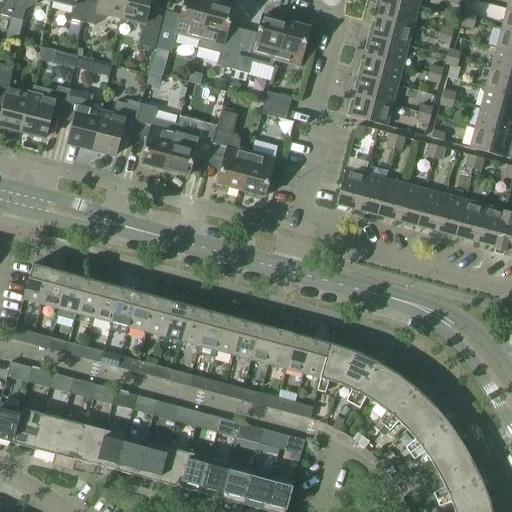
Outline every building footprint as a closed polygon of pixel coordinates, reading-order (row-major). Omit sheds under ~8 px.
[(0,0),(0,14),(10,17),(14,0),(0,0)] [(38,0),(51,0),(52,0),(51,0),(14,0),(10,17),(6,37),(18,41),(24,13),(37,3),(38,0)] [(71,19),(83,22),(88,0),(51,0),(52,0),(74,6),(71,19)] [(107,14),(121,18),(125,0),(88,0),(83,22),(95,25),(96,23),(106,19),(107,14)] [(125,0),(121,18),(137,22),(142,32),(139,45),(154,49),(163,17),(148,13),(151,0),(125,0)] [(177,34),(200,40),(210,1),(204,0),(185,0),(180,21),(165,17),(156,49),(172,54),(177,34)] [(380,8),(378,17),(413,27),(419,7),(392,0),(377,0),(376,7),(380,8)] [(210,1),(200,40),(198,48),(219,54),(216,65),(233,70),(241,38),(227,34),(234,8),(210,1)] [(511,10),(507,9),(502,29),(511,31),(511,10)] [(465,11),(463,19),(475,22),(477,14),(465,11)] [(256,41),(241,38),(233,70),(248,74),(251,62),(274,68),(276,60),(286,22),(263,15),(256,41)] [(371,25),(368,36),(408,46),(413,27),(378,17),(375,26),(371,25)] [(475,22),(463,19),(461,26),(473,30),(475,22)] [(310,28),(286,22),(276,60),(300,67),(310,28)] [(442,26),(440,34),(452,37),(454,29),(442,26)] [(511,31),(502,29),(497,49),(511,52),(511,31)] [(452,37),(440,34),(438,41),(450,45),(452,37)] [(369,48),(367,56),(403,66),(408,46),(368,36),(365,47),(369,48)] [(43,48),(40,60),(52,63),(55,51),(43,48)] [(449,49),(447,57),(459,60),(461,52),(449,49)] [(511,52),(497,49),(491,69),(511,74),(511,52)] [(157,50),(155,58),(167,61),(169,53),(157,50)] [(361,64),(358,75),(398,86),(403,66),(367,56),(365,65),(361,64)] [(78,57),(75,68),(88,71),(91,60),(78,57)] [(459,60),(447,57),(445,64),(457,68),(459,60)] [(0,119),(0,126),(22,132),(31,94),(9,89),(13,67),(1,64),(0,69),(0,97),(5,99),(0,119)] [(431,66),(429,73),(442,76),(444,69),(431,66)] [(511,74),(491,69),(486,88),(511,95),(511,74)] [(442,76),(429,73),(427,81),(439,84),(442,76)] [(359,87),(357,96),(392,105),(398,86),(358,75),(355,86),(359,87)] [(217,79),(214,89),(224,91),(227,82),(217,79)] [(232,82),(229,92),(239,94),(241,84),(232,82)] [(31,94),(22,132),(46,138),(53,111),(64,114),(70,90),(58,86),(57,91),(34,85),(31,94)] [(511,95),(486,88),(481,108),(511,116),(511,95)] [(68,143),(92,149),(102,112),(103,104),(92,101),(94,96),(70,90),(64,114),(75,117),(68,143)] [(444,90),(442,98),(455,101),(457,93),(444,90)] [(268,92),(265,103),(289,109),(292,99),(268,92)] [(392,105),(357,96),(354,104),(350,103),(347,115),(387,126),(392,105)] [(455,101),(442,98),(440,105),(453,109),(455,101)] [(123,129),(134,132),(142,104),(129,100),(128,104),(117,101),(113,115),(102,112),(92,149),(116,155),(123,129)] [(289,109),(265,103),(262,114),(286,120),(289,109)] [(134,132),(134,134),(148,138),(141,164),(165,170),(175,132),(177,124),(155,118),(158,108),(142,104),(134,132)] [(421,105),(419,113),(431,116),(433,108),(421,105)] [(511,116),(481,108),(476,128),(511,137),(511,134),(511,116)] [(218,184),(241,191),(251,152),(239,149),(240,142),(237,136),(233,134),(238,115),(222,111),(218,126),(210,155),(225,158),(218,184)] [(431,116),(419,113),(417,120),(429,123),(431,116)] [(196,151),(210,155),(218,126),(207,123),(203,139),(175,132),(165,170),(189,177),(196,151)] [(355,138),(362,139),(365,127),(358,125),(355,138)] [(511,137),(476,128),(470,148),(510,159),(511,150),(511,146),(509,146),(511,137)] [(432,138),(444,141),(446,134),(434,131),(432,138)] [(387,146),(395,148),(398,136),(390,134),(387,146)] [(398,136),(395,148),(402,150),(405,138),(398,136)] [(251,152),(241,191),(265,197),(275,158),(278,147),(255,141),(252,152),(251,152)] [(427,157),(434,159),(437,146),(430,144),(427,157)] [(437,146),(434,159),(442,161),(445,148),(437,146)] [(466,167),(474,169),(477,157),(469,155),(466,167)] [(477,157),(474,169),(481,171),(484,159),(477,157)] [(336,205),(357,210),(367,175),(346,169),(336,205)] [(357,210),(377,215),(386,180),(367,175),(357,210)] [(377,215),(397,221),(406,185),(386,180),(377,215)] [(397,221),(416,226),(426,190),(406,185),(397,221)] [(416,226),(436,231),(446,196),(426,190),(416,226)] [(436,231),(456,236),(465,201),(446,196),(436,231)] [(456,236),(475,242),(485,206),(465,201),(456,236)] [(475,242),(496,247),(506,212),(485,206),(475,242)] [(496,247),(511,251),(511,213),(506,212),(496,247)] [(24,299),(42,304),(51,270),(32,264),(32,265),(33,265),(24,299)] [(42,304),(59,309),(69,274),(51,270),(42,304)] [(75,321),(77,313),(86,279),(69,274),(59,309),(57,316),(75,321)] [(77,313),(94,318),(103,283),(86,279),(77,313)] [(94,318),(112,322),(121,288),(103,283),(94,318)] [(127,335),(129,327),(138,293),(121,288),(112,322),(110,330),(127,335)] [(129,327),(146,332),(156,297),(138,293),(129,327)] [(146,332),(164,336),(173,302),(156,297),(146,332)] [(164,336),(182,341),(191,307),(173,302),(164,336)] [(182,341),(199,346),(208,311),(191,307),(182,341)] [(199,346),(197,354),(214,358),(217,350),(226,316),(208,311),(199,346)] [(217,350),(234,355),(243,321),(226,316),(217,350)] [(234,355),(251,360),(260,325),(243,321),(234,355)] [(251,360),(269,364),(278,330),(260,325),(251,360)] [(269,364),(286,369),(295,334),(278,330),(269,364)] [(27,331),(24,343),(31,345),(34,333),(27,331)] [(329,381),(341,385),(354,352),(339,347),(341,339),(347,341),(348,337),(333,332),(330,344),(321,378),(318,390),(325,392),(329,381)] [(34,333),(31,345),(38,347),(42,335),(34,333)] [(286,369),(303,374),(313,339),(295,334),(286,369)] [(52,338),(48,350),(66,354),(69,343),(52,338)] [(303,374),(321,378),(330,344),(313,339),(303,374)] [(69,343),(66,354),(73,356),(76,345),(69,343)] [(347,401),(354,404),(382,351),(368,345),(366,349),(372,351),(368,358),(354,352),(341,385),(352,390),(347,401)] [(97,350),(93,361),(94,362),(101,363),(104,352),(97,350)] [(367,398),(377,404),(397,374),(383,366),(387,360),(392,363),(395,359),(382,351),(354,404),(361,408),(367,398)] [(104,352),(101,363),(108,365),(111,354),(104,352)] [(139,361),(136,373),(143,375),(153,377),(156,366),(158,360),(148,358),(146,363),(139,361)] [(131,359),(128,371),(136,373),(139,361),(131,359)] [(11,362),(7,377),(29,383),(33,368),(11,362)] [(167,369),(164,380),(171,382),(174,371),(167,369)] [(41,386),(50,388),(54,374),(45,371),(41,386)] [(174,371),(171,382),(178,384),(181,372),(174,371)] [(379,421),(385,426),(424,380),(412,371),(409,374),(414,378),(409,384),(397,374),(377,404),(386,411),(379,421)] [(62,392),(71,394),(75,379),(66,377),(62,392)] [(201,378),(198,389),(206,391),(209,380),(201,378)] [(209,380),(206,391),(213,393),(216,382),(209,380)] [(399,422),(408,431),(434,406),(422,395),(428,389),(432,394),(435,390),(424,380),(385,426),(391,431),(399,422)] [(95,385),(87,382),(83,397),(92,400),(95,385)] [(236,387),(233,399),(241,401),(244,389),(236,387)] [(103,403),(112,405),(116,390),(107,388),(103,403)] [(244,389),(241,401),(248,403),(251,391),(244,389)] [(124,408),(133,411),(137,396),(128,394),(124,408)] [(278,398),(275,410),(293,415),(297,398),(287,395),(286,400),(278,398)] [(271,396),(268,408),(275,410),(278,398),(271,396)] [(149,399),(145,414),(154,416),(158,401),(149,399)] [(0,439),(12,443),(22,409),(0,402),(0,439)] [(167,419),(175,422),(179,407),(170,405),(167,419)] [(306,406),(303,417),(310,419),(313,408),(306,406)] [(407,447),(411,453),(459,417),(458,416),(449,406),(446,409),(450,413),(444,418),(434,406),(408,431),(415,440),(407,447)] [(12,443),(33,449),(43,414),(22,409),(12,443)] [(191,410),(187,425),(196,427),(200,413),(191,410)] [(33,449),(54,454),(64,420),(43,414),(33,449)] [(208,431),(217,433),(221,418),(212,416),(208,431)] [(432,464),(436,470),(467,452),(464,447),(454,432),(460,428),(464,433),(467,430),(459,417),(411,453),(416,459),(425,453),(432,464)] [(337,418),(332,427),(338,431),(343,422),(337,418)] [(54,454),(75,460),(84,425),(64,420),(54,454)] [(233,421),(229,436),(238,438),(242,424),(233,421)] [(380,422),(375,428),(379,432),(384,425),(380,422)] [(75,460),(96,465),(105,431),(84,425),(75,460)] [(254,427),(250,442),(259,444),(263,429),(254,427)] [(96,465),(117,471),(126,436),(105,431),(96,465)] [(284,435),(275,433),(271,447),(280,450),(284,435)] [(357,434),(353,440),(364,448),(369,442),(357,434)] [(117,471),(138,477),(147,442),(126,436),(117,471)] [(295,438),(291,453),(301,455),(305,441),(295,438)] [(138,477),(159,482),(168,448),(147,442),(138,477)] [(159,482),(180,488),(189,453),(168,448),(159,482)] [(435,493),(438,500),(492,475),(486,462),(482,464),(485,469),(478,473),(467,452),(436,470),(445,487),(435,493)] [(180,488),(201,493),(210,459),(189,453),(180,488)] [(201,493),(222,499),(231,464),(210,459),(201,493)] [(222,499),(242,505),(252,470),(231,464),(222,499)] [(242,505),(263,510),(273,475),(252,470),(242,505)] [(273,475),(263,510),(270,511),(286,511),(294,481),(273,475)] [(452,503),(455,511),(461,511),(490,503),(484,488),(492,486),(494,491),(498,490),(492,475),(438,500),(441,507),(452,503)] [(399,476),(392,480),(395,485),(402,481),(399,476)] [(428,495),(419,499),(422,506),(431,502),(428,495)] [(504,511),(504,510),(500,511),(492,511),(490,503),(461,511),(504,511)]
